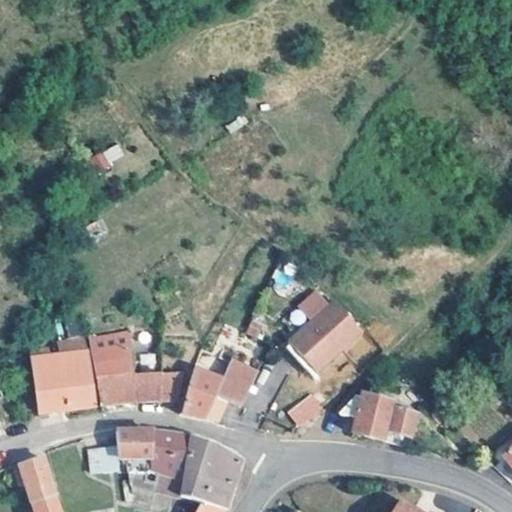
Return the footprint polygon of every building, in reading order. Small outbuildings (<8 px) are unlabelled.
[(88,158),(97,173),(125,157),(117,142),(88,158)] [(288,346),(317,377),(363,334),(335,304),(334,303),(288,346)] [(253,321),(246,334),(252,336),(261,340),(267,328),(253,321)] [(126,404),(157,401),(159,373),(133,375),(132,347),(145,344),(142,328),(87,340),(99,407),(126,404)] [(249,342),(252,336),(246,334),(243,340),(249,342)] [(95,408),(85,352),(31,361),(39,415),(63,412),(95,408)] [(232,361),(224,378),(216,397),(227,403),(241,408),(259,371),(232,361)] [(216,397),(224,378),(194,369),(189,387),(191,389),(183,415),(206,420),(218,423),(227,403),(216,397)] [(159,373),(157,401),(159,400),(182,399),(182,373),(159,373)] [(410,383),(401,392),(417,409),(427,400),(410,383)] [(310,393),(285,412),(298,429),(323,409),(310,393)] [(361,393),(359,399),(356,409),(353,418),(350,432),(383,441),(386,431),(411,437),(417,413),(393,406),(394,402),(361,393)] [(352,397),(338,415),(353,418),(356,409),(359,399),(354,397),(352,397)] [(146,455),(145,431),(137,431),(117,432),(118,448),(118,457),(146,455)] [(170,434),(145,431),(146,455),(146,472),(184,477),(191,438),(170,434)] [(202,503),(225,511),(226,507),(239,462),(222,450),(191,438),(184,477),(146,472),(143,479),(156,483),(154,488),(196,500),(202,503)] [(511,447),(502,458),(511,468),(511,447)] [(119,470),(118,457),(118,448),(102,450),(103,471),(110,471),(119,470)] [(103,471),(102,450),(88,451),(90,471),(103,471)] [(511,476),(511,468),(502,458),(498,462),(511,476)] [(60,511),(42,459),(11,468),(16,487),(25,483),(33,511),(60,511)] [(416,511),(401,501),(393,511),(416,511)] [(224,511),(225,511),(202,503),(197,511),(224,511)]
